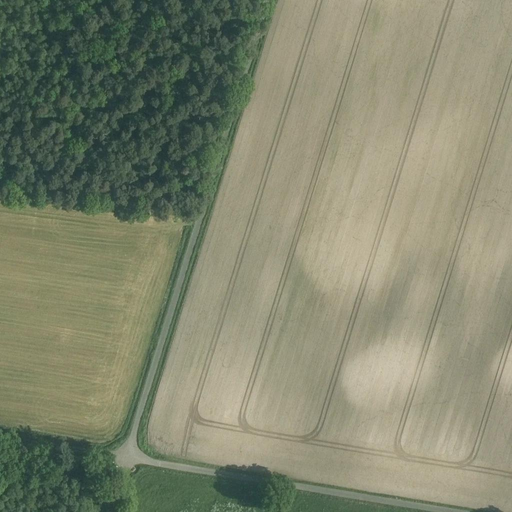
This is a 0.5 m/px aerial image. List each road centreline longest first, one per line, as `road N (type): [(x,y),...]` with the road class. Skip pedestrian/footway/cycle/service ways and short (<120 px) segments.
road 1 (unclassified): [(452,511),(125,457),(267,0)]
road 2 (track): [(108,511),(125,457),(0,437)]
